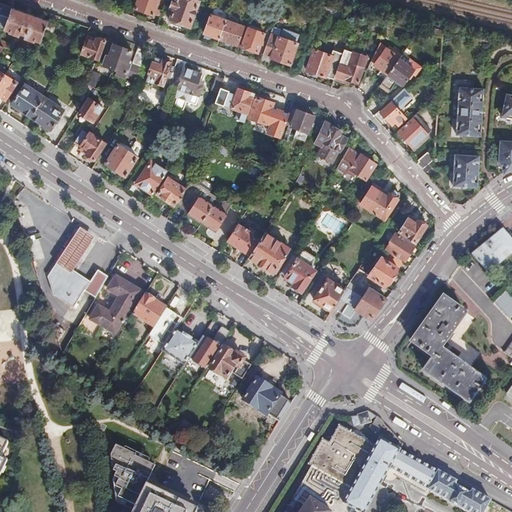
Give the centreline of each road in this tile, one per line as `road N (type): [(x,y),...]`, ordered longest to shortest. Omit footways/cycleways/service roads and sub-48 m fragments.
road 1 (residential): [(54,0),(332,100),(460,233)]
road 2 (secondary): [(0,139),(256,306)]
road 3 (secondary): [(346,380),(501,470)]
road 4 (secondary): [(501,470),(368,364)]
road 5 (secondary): [(317,398),(244,511)]
